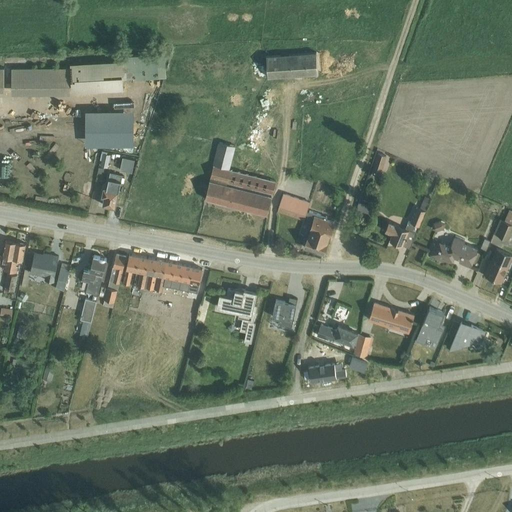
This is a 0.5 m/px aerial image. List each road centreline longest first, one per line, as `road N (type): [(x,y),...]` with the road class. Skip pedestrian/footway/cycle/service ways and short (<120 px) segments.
road 1 (tertiary): [(0,213),(255,262),(397,273),(511,319)]
road 2 (unclassified): [(511,364),(0,443)]
road 3 (track): [(291,398),(319,278),(334,254),(415,0)]
road 4 (unclassified): [(511,468),(257,511)]
